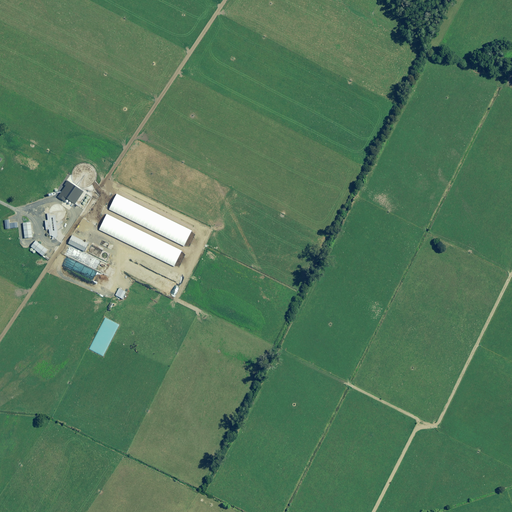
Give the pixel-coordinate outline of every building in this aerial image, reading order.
[(50,236),(52,236),(56,239),(58,235),(55,213),(47,214),(48,220),(45,220),(46,230),(49,229),(50,236)] [(9,219),(5,220),(6,229),(18,228),(17,223),(9,223),(9,219)] [(32,237),(31,222),(23,223),(25,238),(32,237)] [(68,231),(68,223),(60,224),(61,232),(68,231)] [(88,243),(72,235),(68,243),(84,251),(88,243)] [(48,250),(36,241),(31,246),(43,256),(48,250)]
